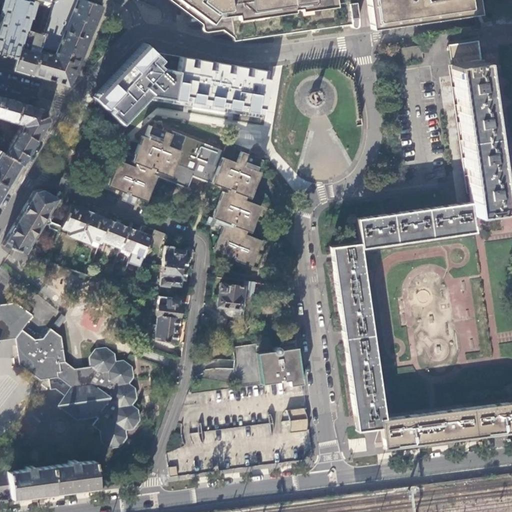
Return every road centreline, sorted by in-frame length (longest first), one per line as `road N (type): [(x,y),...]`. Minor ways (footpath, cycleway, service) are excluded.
road 1 (residential): [(32,173),(202,245),(185,382),(142,502)]
road 2 (residential): [(330,476),(302,238),(303,211),(318,195)]
road 3 (residential): [(366,75),(360,39),(245,53),(141,30)]
road 4 (residential): [(333,194),(428,182),(411,79),(366,75)]
road 5 (unknown): [(277,391),(193,405),(184,434),(203,449),(273,436),(280,406)]
road 6 (secondary): [(142,502),(330,476)]
road 7 (secondary): [(511,456),(330,476)]
road 8 (residential): [(333,194),(356,177),(372,148),(366,75)]
